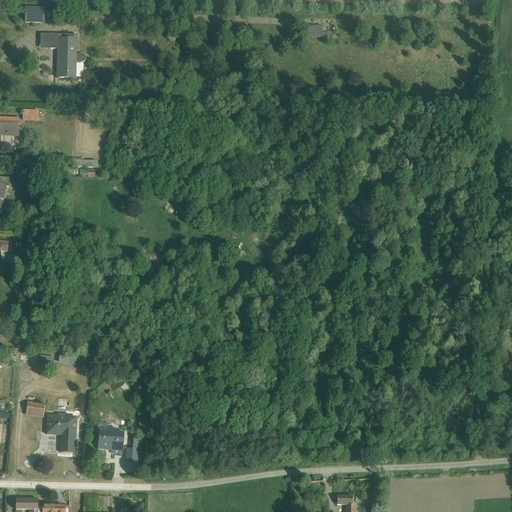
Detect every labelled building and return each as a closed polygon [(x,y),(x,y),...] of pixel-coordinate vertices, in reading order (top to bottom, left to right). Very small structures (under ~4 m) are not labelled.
[(45,9),(25,9),(24,24),(45,24),(45,9)] [(309,27),(309,38),(322,38),(322,27),(309,27)] [(40,35),(40,50),(57,50),(56,80),(76,80),(76,64),(83,64),(85,63),(86,60),(85,57),(83,56),(76,56),(77,37),(40,35)] [(38,112),(22,112),(22,122),(38,123),(38,112)] [(0,145),(11,146),(12,138),(18,139),(18,138),(23,138),(23,130),(18,129),(19,121),(0,120),(0,145)] [(84,160),(71,159),(71,168),(97,169),(97,162),(84,162),(84,160)] [(79,170),(79,177),(87,177),(87,179),(94,179),(95,171),(79,170)] [(0,210),(3,210),(5,195),(6,195),(7,188),(9,189),(9,180),(0,178),(0,210)] [(0,258),(1,253),(8,254),(9,244),(0,242),(0,258)] [(11,261),(10,268),(25,269),(26,262),(11,261)] [(19,355),(19,364),(30,365),(30,356),(19,355)] [(59,357),(58,364),(68,365),(69,358),(59,357)] [(27,404),(26,416),(43,419),(45,406),(27,404)] [(47,416),(46,436),(61,437),(60,454),(74,454),(76,418),(67,417),(67,414),(57,413),(57,417),(47,416)] [(96,438),(95,446),(98,447),(98,450),(106,451),(108,449),(111,450),(111,454),(122,455),(124,433),(118,433),(115,429),(109,428),(109,425),(98,424),(98,431),(99,431),(99,438),(96,438)] [(139,448),(132,448),(126,447),(125,461),(138,462),(139,448)] [(345,511),(355,511),(355,505),(353,505),(353,497),(337,497),(337,506),(345,506),(345,511)] [(37,511),(38,506),(38,501),(16,500),(15,511),(29,511),(37,511)]
